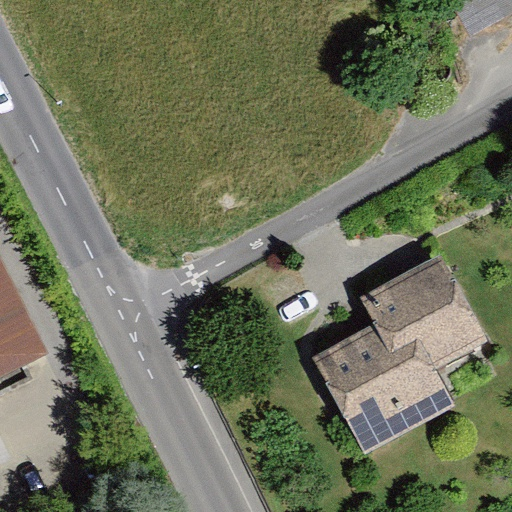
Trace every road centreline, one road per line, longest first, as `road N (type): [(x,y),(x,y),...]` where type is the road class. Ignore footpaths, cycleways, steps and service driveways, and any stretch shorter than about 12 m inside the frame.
road 1 (residential): [(136,340),(511,132)]
road 2 (tertiary): [(136,340),(0,77)]
road 3 (tertiary): [(222,511),(136,340)]
